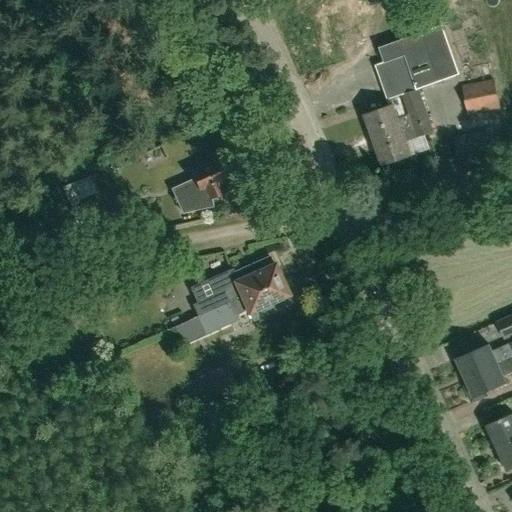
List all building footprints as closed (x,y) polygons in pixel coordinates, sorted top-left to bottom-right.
[(439,12),(375,35),(379,47),(384,62),(375,65),(390,106),(366,115),(367,119),(364,120),(367,130),(371,129),(375,139),(430,120),(419,89),(461,74),(439,12)] [(467,107),(498,96),(494,79),(473,83),(473,84),(462,86),(467,107)] [(498,96),(467,107),(468,115),(500,108),(498,96)] [(384,164),(397,160),(398,165),(410,161),(408,156),(411,155),(406,141),(434,132),(430,120),(375,139),(384,164)] [(460,168),(503,159),(497,128),(454,136),(460,168)] [(182,212),(212,205),(210,198),(235,187),(230,176),(233,174),(224,156),(191,172),(195,181),(173,191),(182,212)] [(89,225),(118,211),(108,190),(79,203),(89,225)] [(214,308),(280,279),(269,255),(233,271),(232,268),(208,279),(214,293),(193,303),(200,319),(216,314),(214,308)] [(216,314),(200,319),(206,332),(234,320),(237,316),(235,312),(248,307),(253,318),(290,302),(280,279),(214,308),(216,314)] [(97,316),(127,304),(120,286),(90,299),(97,316)] [(506,339),(511,336),(511,316),(498,322),(506,339)] [(466,377),(511,356),(511,343),(494,352),(490,345),(458,359),(466,377)] [(511,356),(466,377),(470,386),(466,388),(471,399),(476,401),(488,396),(486,393),(507,383),(504,376),(511,371),(511,356)] [(205,400),(236,386),(227,364),(205,372),(205,373),(195,378),(205,400)] [(497,448),(511,441),(511,413),(487,425),(497,448)] [(511,441),(497,448),(507,471),(511,469),(511,441)]
